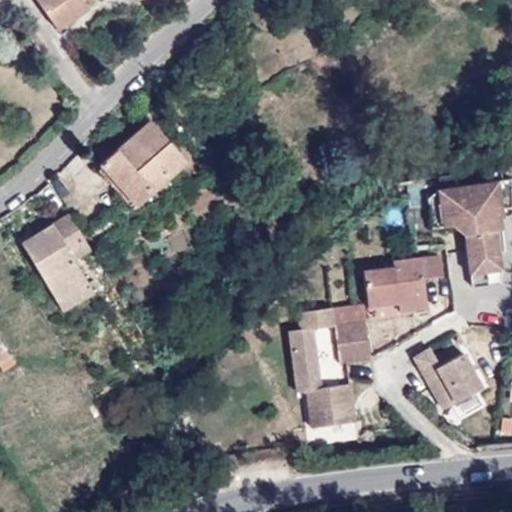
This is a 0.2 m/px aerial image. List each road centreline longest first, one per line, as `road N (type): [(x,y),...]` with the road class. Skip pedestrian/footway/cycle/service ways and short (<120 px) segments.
road 1 (unclassified): [(208,511),(272,494),(511,466)]
road 2 (residential): [(0,199),(208,0)]
